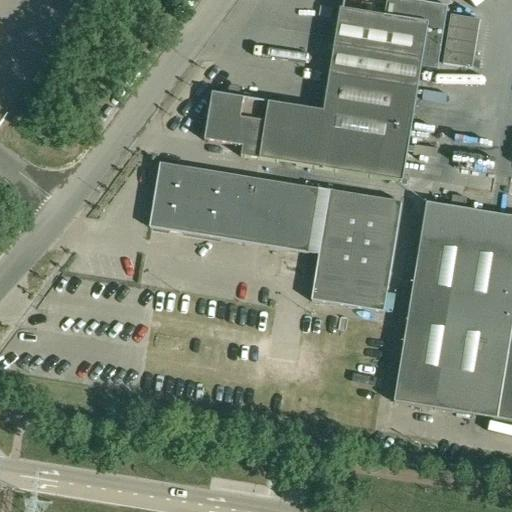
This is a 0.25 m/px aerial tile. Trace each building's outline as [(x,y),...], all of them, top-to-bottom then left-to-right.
[(448,8),(426,5),(426,0),(387,0),(385,18),(340,11),(323,113),(270,105),(270,104),(212,95),(205,142),(243,148),(241,158),(403,184),(422,69),(438,72),(448,8)] [(480,21),(451,17),(443,65),(472,69),(480,21)] [(447,96),(423,92),(422,103),(445,106),(447,96)] [(160,165),(150,229),(309,255),(319,257),(329,193),(319,191),(160,165)] [(319,257),(312,303),(383,315),(402,204),(329,193),(319,257)] [(452,197),(451,207),(465,209),(467,199),(452,197)] [(511,218),(427,205),(394,404),(511,423),(511,218)]
